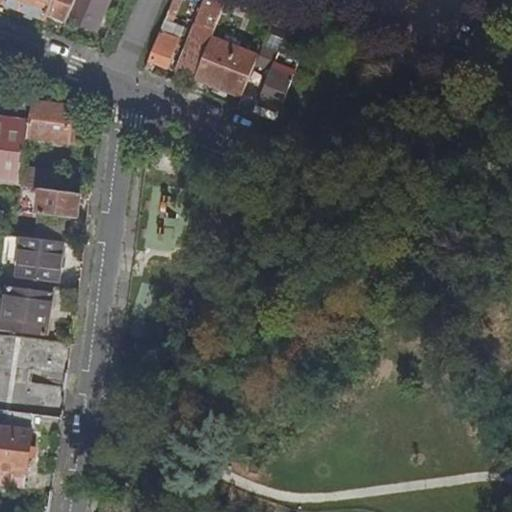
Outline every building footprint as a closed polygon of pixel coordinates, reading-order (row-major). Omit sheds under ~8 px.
[(0,0),(0,2),(48,20),(55,0),(0,0)] [(55,0),(48,20),(67,27),(69,21),(77,0),(55,0)] [(77,0),(69,21),(98,32),(110,0),(77,0)] [(188,0),(174,0),(146,71),(152,73),(155,64),(169,69),(185,30),(178,27),(188,0)] [(206,0),(178,72),(196,79),(213,37),(227,0),(206,0)] [(321,43),(321,42),(328,25),(316,20),(309,38),(321,43)] [(321,42),(335,139),(391,133),(378,45),(328,25),(321,42)] [(196,79),(243,98),(256,64),(260,56),(213,37),(196,79)] [(298,66),(261,52),(260,56),(256,64),(273,71),(260,105),(263,106),(259,115),(277,122),(298,66)] [(24,75),(21,103),(33,104),(36,80),(24,75)] [(21,103),(18,121),(30,123),(33,104),(21,103)] [(73,109),(33,104),(30,123),(28,139),(73,144),(76,126),(70,125),(73,109)] [(30,123),(18,121),(0,118),(0,184),(20,187),(21,187),(23,174),(28,139),(30,123)] [(391,133),(335,139),(336,148),(392,144),(391,133)] [(52,178),(23,174),(21,187),(41,190),(50,191),(52,178)] [(0,199),(18,202),(20,187),(0,184),(0,199)] [(77,219),(80,195),(50,191),(41,190),(38,214),(77,219)] [(18,278),(57,282),(62,243),(23,238),(18,278)] [(8,287),(5,307),(2,330),(46,337),(52,294),(8,287)] [(0,335),(0,410),(33,415),(62,419),(71,344),(0,335)] [(0,484),(24,488),(26,472),(28,472),(33,430),(31,430),(33,415),(0,410),(0,484)]
